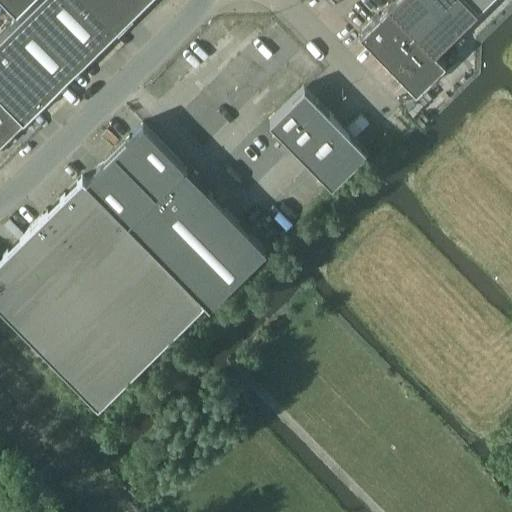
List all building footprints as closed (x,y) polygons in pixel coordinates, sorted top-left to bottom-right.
[(88,0),(31,0),(0,31),(0,92),(23,116),(114,26),(88,0)] [(6,0),(15,8),(23,0),(6,0)] [(88,0),(114,26),(140,0),(88,0)] [(390,0),(389,1),(359,30),(416,88),(445,59),(435,49),(476,7),(469,0),(390,0)] [(366,149),(304,85),(270,119),(332,182),(366,149)] [(0,92),(0,138),(23,116),(0,92)] [(85,176),(204,297),(209,302),(266,246),(143,120),(85,176)] [(0,302),(97,401),(98,401),(204,297),(85,176),(83,174),(82,174),(0,254),(0,302)]
